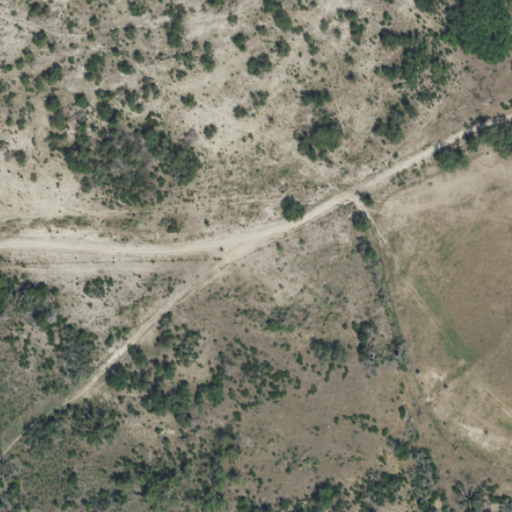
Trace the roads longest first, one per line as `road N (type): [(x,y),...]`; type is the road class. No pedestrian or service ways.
road 1 (track): [(0,253),(266,230),(486,126),(511,123)]
road 2 (residential): [(0,388),(96,334),(136,284),(145,240)]
